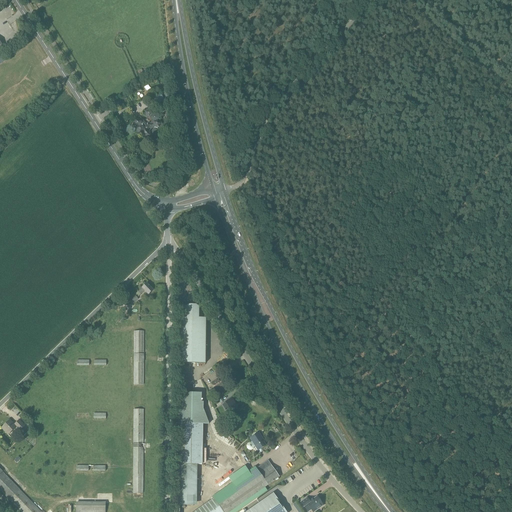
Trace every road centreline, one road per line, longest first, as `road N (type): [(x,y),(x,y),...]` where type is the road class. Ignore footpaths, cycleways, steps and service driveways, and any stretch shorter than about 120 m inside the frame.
road 1 (track): [(511,426),(237,185)]
road 2 (primary): [(392,511),(276,319),(225,192)]
road 3 (primary): [(215,195),(283,354),(386,511)]
road 4 (unclassified): [(362,511),(328,476),(168,243)]
road 5 (unclassified): [(166,511),(168,243)]
road 6 (secondary): [(168,204),(135,185),(16,0)]
road 7 (unclassified): [(0,404),(168,243)]
road 8 (primary): [(173,0),(215,195)]
road 9 (primary): [(225,192),(179,0)]
